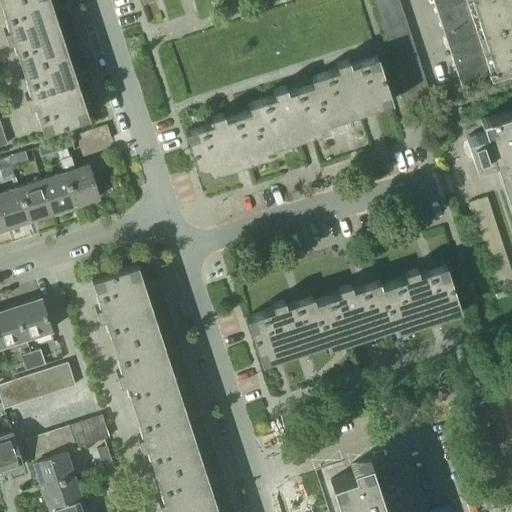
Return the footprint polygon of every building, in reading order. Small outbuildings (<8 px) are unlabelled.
[(50,0),(0,0),(0,1),(9,27),(3,29),(7,41),(13,39),(21,65),(67,50),(50,0)] [(401,9),(397,0),(391,0),(375,6),(379,17),(401,9)] [(511,0),(432,0),(461,89),(491,79),(511,71),(511,0)] [(405,21),(401,9),(379,17),(382,28),(405,21)] [(408,32),(405,21),(382,28),(386,39),(408,32)] [(412,43),(408,32),(386,39),(389,50),(412,43)] [(416,54),(412,43),(389,50),(393,61),(416,54)] [(67,50),(21,65),(30,92),(24,94),(28,106),(34,104),(43,130),(88,115),(67,50)] [(310,74),(312,81),(325,120),(390,100),(375,54),(348,62),(347,57),(334,61),(336,66),(310,74)] [(419,65),(416,54),(393,61),(397,73),(419,65)] [(423,76),(419,65),(397,73),(400,84),(423,76)] [(427,88),(423,76),(400,84),(404,95),(427,88)] [(327,127),(325,120),(312,81),(287,88),(285,83),(272,87),(274,93),(247,102),(249,108),(262,147),(327,127)] [(430,99),(427,88),(404,95),(408,106),(430,99)] [(262,147),(249,108),(222,117),(221,112),(207,116),(209,121),(183,129),(198,175),(264,154),(262,147)] [(511,108),(480,119),(483,128),(464,134),(473,163),(493,157),(511,215),(511,108)] [(109,127),(87,135),(90,144),(112,136),(109,127)] [(73,144),(70,135),(54,140),(57,149),(65,147),(73,144)] [(57,149),(54,140),(38,145),(41,154),(56,150),(57,149)] [(56,150),(59,159),(68,155),(65,147),(57,149),(56,150)] [(28,159),(25,150),(9,155),(12,164),(28,159)] [(0,168),(12,164),(9,155),(0,157),(0,168)] [(63,171),(74,204),(97,197),(86,163),(72,168),(68,155),(59,159),(63,171)] [(40,178),(51,212),(74,204),(63,171),(40,178)] [(40,178),(17,186),(28,219),(51,212),(40,178)] [(0,191),(0,209),(6,227),(28,219),(17,186),(0,191)] [(511,275),(511,274),(486,196),(468,202),(494,281),(511,275)] [(404,276),(378,284),(390,325),(392,331),(459,309),(443,262),(416,271),(415,266),(402,270),(404,276)] [(135,263),(91,277),(100,304),(94,306),(98,319),(104,317),(112,342),(157,328),(135,263)] [(337,291),(313,299),(324,340),(326,346),(390,325),(378,284),(376,278),(349,287),(347,282),(335,286),(337,291)] [(259,361),(324,340),(313,299),(311,294),(284,303),(282,297),(270,301),(272,307),(244,316),(259,361)] [(12,303),(23,339),(49,330),(37,295),(12,303)] [(12,303),(0,307),(0,346),(23,339),(12,303)] [(157,328),(112,342),(121,369),(115,371),(119,383),(125,381),(134,407),(178,393),(157,328)] [(45,362),(40,348),(30,351),(35,365),(45,362)] [(35,365),(30,351),(20,354),(25,368),(35,365)] [(73,384),(66,362),(54,365),(61,388),(73,384)] [(49,392),(61,388),(54,365),(42,369),(49,392)] [(49,392),(42,369),(30,373),(37,396),(49,392)] [(25,400),(37,396),(30,373),(18,377),(25,400)] [(25,400),(18,377),(6,381),(13,404),(25,400)] [(0,383),(0,402),(2,408),(13,404),(6,381),(0,383)] [(511,388),(462,404),(476,447),(511,435),(511,388)] [(178,393),(134,407),(142,433),(136,435),(141,448),(146,446),(155,472),(199,458),(178,393)] [(100,414),(89,417),(96,439),(107,436),(100,414)] [(89,417),(78,421),(85,443),(96,439),(89,417)] [(78,421),(67,424),(74,446),(85,443),(78,421)] [(63,450),(64,450),(74,446),(67,424),(56,428),(63,450)] [(56,428),(45,431),(53,454),(63,450),(56,428)] [(0,471),(20,464),(9,431),(0,434),(0,471)] [(45,431),(34,435),(42,457),(53,454),(45,431)] [(42,457),(34,435),(23,438),(31,461),(42,457)] [(100,465),(109,461),(104,445),(94,449),(100,465)] [(39,485),(72,474),(64,450),(63,450),(53,454),(42,457),(31,461),(39,485)] [(216,511),(199,458),(155,472),(163,498),(158,500),(161,511),(162,511),(167,511),(216,511)] [(115,477),(109,461),(100,465),(105,481),(115,477)] [(377,511),(363,468),(328,480),(338,511),(377,511)] [(79,497),(72,474),(39,485),(46,508),(79,497)] [(115,510),(125,507),(119,491),(110,494),(115,510)] [(84,511),(79,497),(46,508),(47,511),(84,511)]
